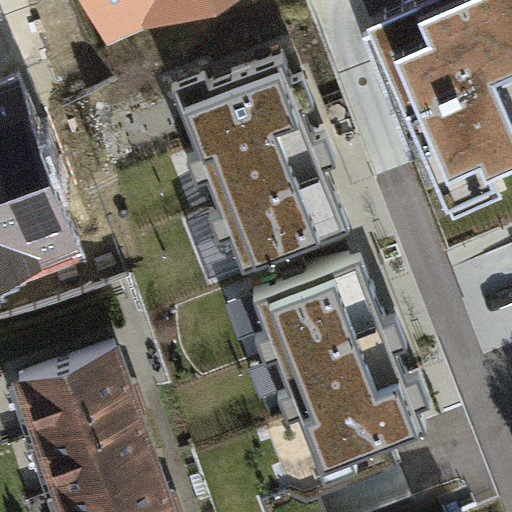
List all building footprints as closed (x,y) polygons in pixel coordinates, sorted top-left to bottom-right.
[(98,0),(114,35),(193,0),(98,0)] [(511,0),(410,0),(369,18),(440,183),(511,152),(511,110),(493,66),(511,58),(511,0)] [(307,108),(284,50),(208,80),(203,68),(174,80),(191,123),(182,126),(192,151),(201,147),(200,148),(307,108)] [(17,87),(0,93),(0,255),(68,232),(17,87)] [(328,138),(318,110),(309,114),(307,108),(200,148),(213,182),(203,185),(213,211),(222,208),(222,209),(331,168),(320,141),(328,138)] [(351,195),(342,169),(333,173),(331,168),(222,209),(242,263),(352,221),(343,198),(351,195)] [(386,308),(363,249),(257,290),(270,323),(261,326),(271,350),(280,347),(280,349),(386,308)] [(408,338),(397,309),(388,313),(386,308),(280,349),(293,382),(283,386),(292,410),(301,407),(301,410),(410,369),(400,341),(408,338)] [(141,399),(121,341),(24,373),(44,432),(141,399)] [(430,395),(420,369),(412,372),(410,369),(301,410),(326,475),(365,460),(360,447),(430,421),(422,398),(430,395)] [(141,399),(44,432),(63,489),(161,457),(141,399)] [(161,457),(63,489),(70,511),(178,511),(180,511),(161,457)]
